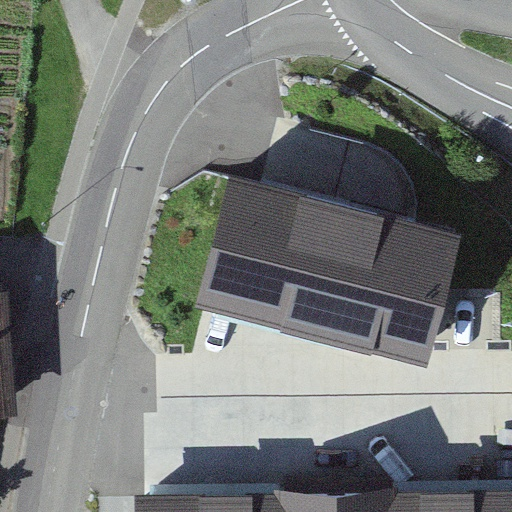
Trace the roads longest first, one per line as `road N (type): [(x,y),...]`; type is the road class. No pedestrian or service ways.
road 1 (residential): [(299,0),(198,52),(158,93),(135,136),(115,191),(53,511)]
road 2 (tertiary): [(388,0),(421,59),(511,106)]
